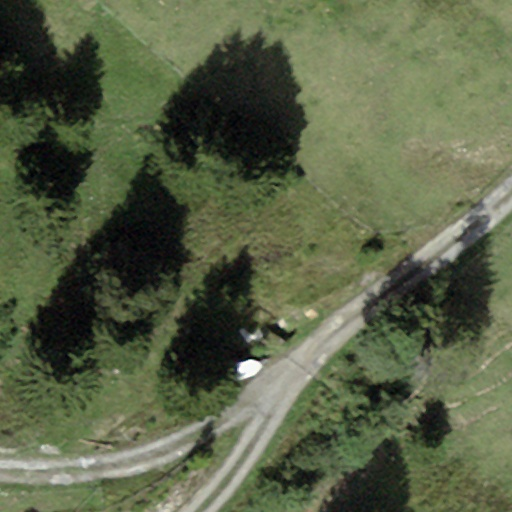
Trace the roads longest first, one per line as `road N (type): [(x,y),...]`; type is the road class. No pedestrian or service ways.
road 1 (track): [(511,193),(244,415),(172,511)]
road 2 (track): [(244,415),(72,468),(0,460)]
